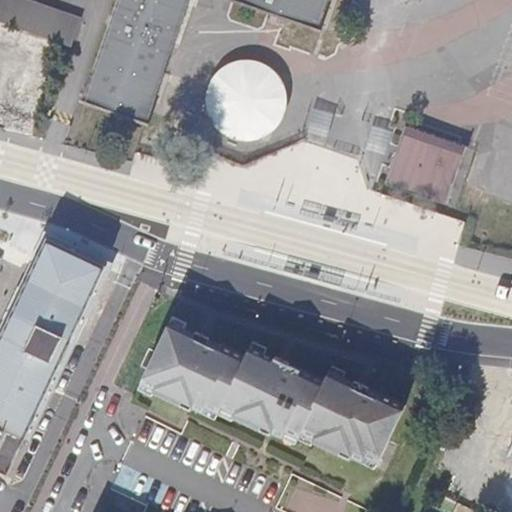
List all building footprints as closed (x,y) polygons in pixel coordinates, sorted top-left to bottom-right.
[(39,0),(0,0),(0,17),(67,42),(77,13),(39,0)] [(122,0),(88,100),(152,122),(194,0),(122,0)] [(233,0),(231,5),(322,36),(334,0),(233,0)] [(277,79),(262,65),(242,60),(223,66),(209,80),(204,100),(209,120),(224,134),(244,139),(263,133),(277,119),(282,99),(277,79)] [(467,151),(407,130),(389,187),(449,207),(467,151)] [(0,471),(7,475),(104,268),(50,242),(0,345),(0,471)] [(406,405),(379,392),(379,394),(367,388),(364,394),(351,388),(353,385),(327,373),(324,379),(300,368),(299,369),(287,364),(284,370),(272,364),(274,361),(248,349),(245,355),(220,344),(219,345),(208,339),(204,346),(192,340),(194,337),(168,325),(141,383),(155,390),(153,393),(191,410),(192,407),(203,412),(205,407),(219,413),(221,408),(235,414),(234,417),(271,434),(272,432),(283,437),(285,431),(296,436),(299,431),(314,438),(313,441),(350,458),(351,456),(362,461),(365,455),(379,462),(406,405)] [(366,511),(368,509),(292,473),(276,508),(285,511),(366,511)]
